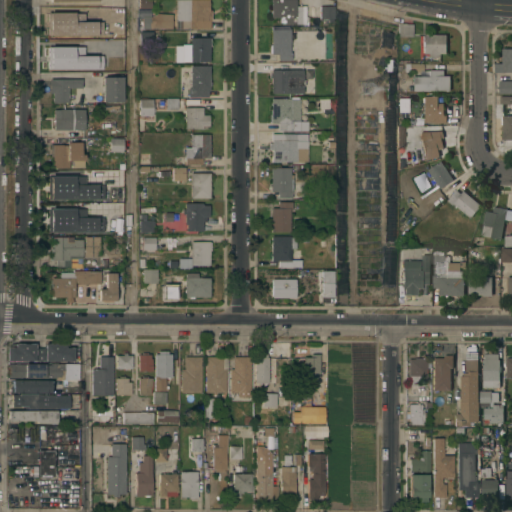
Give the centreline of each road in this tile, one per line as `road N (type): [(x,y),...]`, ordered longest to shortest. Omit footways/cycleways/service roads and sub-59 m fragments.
road 1 (residential): [(0,323),(511,328)]
road 2 (residential): [(242,0),(243,325)]
road 3 (residential): [(390,327),(390,511)]
road 4 (residential): [(478,0),(479,167)]
